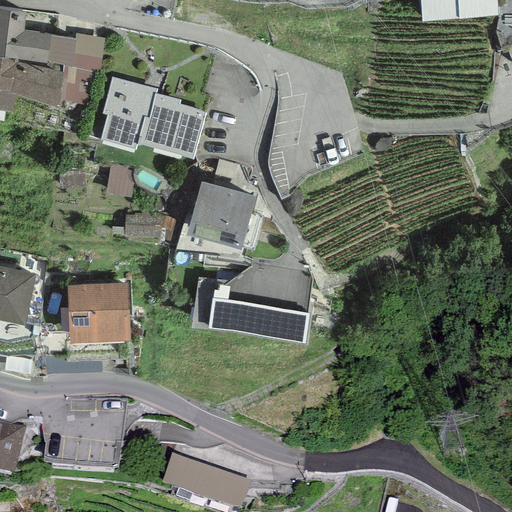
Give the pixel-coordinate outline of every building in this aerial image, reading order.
[(425,0),(426,14),(502,8),(501,0),(425,0)] [(26,5),(0,2),(0,105),(12,107),(15,87),(58,102),(60,97),(87,103),(99,70),(104,36),(76,32),(75,35),(50,31),(51,28),(24,24),(26,5)] [(155,86),(112,75),(96,136),(190,153),(205,109),(179,102),(179,98),(154,91),(155,86)] [(255,192),(201,176),(186,226),(240,242),(255,192)] [(22,270),(0,265),(0,313),(14,316),(22,270)] [(119,280),(46,286),(51,338),(123,332),(119,280)] [(310,306),(212,292),(208,319),(307,333),(310,306)] [(25,431),(0,425),(0,472),(14,476),(25,431)] [(250,483),(173,456),(163,484),(240,511),(250,483)]
